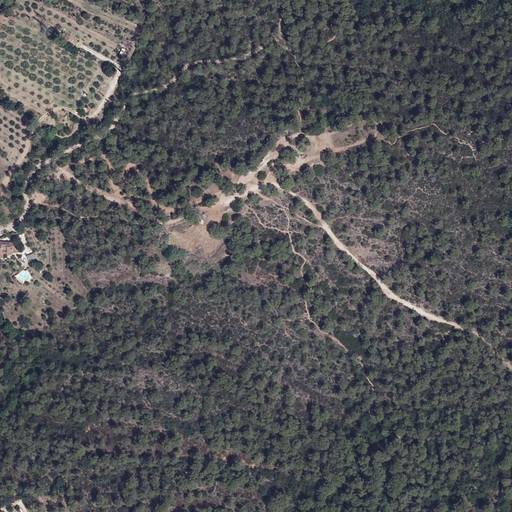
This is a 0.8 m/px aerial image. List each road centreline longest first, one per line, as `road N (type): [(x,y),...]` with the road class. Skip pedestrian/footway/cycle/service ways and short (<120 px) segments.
road 1 (track): [(278,148),(228,198),(155,221),(45,163),(117,117)]
road 2 (track): [(260,170),(312,208),(392,297),(459,326),(511,370)]
road 3 (track): [(272,155),(294,165),(374,136),(369,119),(323,136),(299,131),(278,148)]
